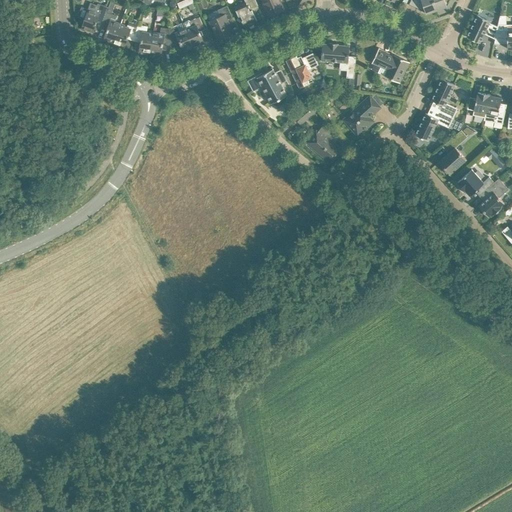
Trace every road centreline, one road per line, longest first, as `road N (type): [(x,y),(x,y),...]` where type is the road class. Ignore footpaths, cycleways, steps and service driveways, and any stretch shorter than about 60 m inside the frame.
road 1 (unclassified): [(0,256),(87,211),(119,177),(147,120),(145,92)]
road 2 (unclassified): [(511,330),(332,184)]
road 3 (residential): [(391,129),(511,267)]
road 4 (residential): [(332,184),(244,105),(218,62)]
road 5 (residential): [(145,92),(127,75),(75,53),(64,34),(62,0)]
road 6 (residential): [(327,18),(383,23),(442,52)]
